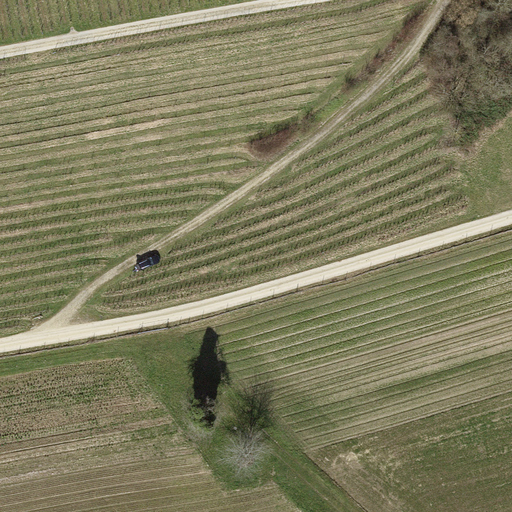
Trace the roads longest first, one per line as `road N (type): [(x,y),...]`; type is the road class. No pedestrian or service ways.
road 1 (track): [(35,340),(111,275),(352,109),(415,46),(444,0)]
road 2 (track): [(511,215),(195,309),(0,346)]
road 3 (track): [(289,0),(0,52)]
